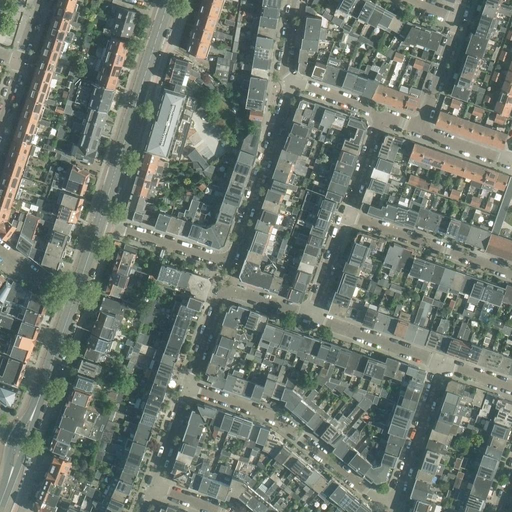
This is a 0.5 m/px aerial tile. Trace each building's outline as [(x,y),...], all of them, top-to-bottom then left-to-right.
[(57,0),(57,2),(58,4),(58,5),(74,10),(76,0),(57,0)] [(117,0),(111,0),(111,3),(118,6),(114,18),(134,24),(137,12),(126,8),(128,3),(121,1),(117,0)] [(199,11),(219,17),(223,4),(210,0),(202,0),(202,4),(200,5),(199,8),(200,10),(199,11)] [(341,0),(337,7),(346,12),(353,0),(341,0)] [(364,0),(353,0),(346,12),(356,17),(357,15),(364,0)] [(367,0),(364,0),(357,15),(366,20),(374,4),(367,0)] [(484,0),(484,2),(499,8),(511,12),(511,10),(511,5),(509,5),(508,6),(500,3),(501,0),(484,0)] [(481,10),(480,13),(495,18),(497,12),(510,16),(511,12),(499,8),(484,2),(482,6),(480,10),(481,10)] [(262,4),(260,14),(277,16),(279,16),(279,12),(278,11),(279,7),(262,4)] [(374,4),(366,20),(375,25),(384,9),(374,4)] [(54,13),(54,15),(70,20),(76,22),(80,12),(74,10),(58,5),(58,6),(56,6),(55,9),(56,11),(55,14),(54,13)] [(306,7),(305,15),(315,16),(316,13),(311,6),(309,6),(309,7),(306,7)] [(384,9),(375,25),(376,25),(384,29),(392,13),(384,9)] [(196,23),(195,24),(215,30),(219,17),(199,11),(198,17),(196,18),(195,21),(196,23)] [(392,13),(384,29),(394,34),(402,18),(393,14),(392,13)] [(477,22),(476,23),(492,28),(496,29),(499,19),(495,18),(480,13),(477,22)] [(260,14),(259,24),(275,27),(276,23),(277,22),(278,19),(277,18),(277,16),(260,14)] [(51,20),(50,23),(51,25),(67,30),(69,24),(78,27),(80,23),(76,22),(70,20),(54,15),(53,16),(54,17),(53,19),(51,20)] [(305,15),(303,26),(326,29),(329,29),(329,25),(321,24),(322,17),(315,16),(305,15)] [(103,28),(101,33),(112,36),(117,38),(118,32),(130,36),(134,24),(114,18),(110,30),(103,28)] [(394,34),(393,36),(403,41),(405,36),(405,35),(411,23),(403,19),(402,18),(394,34)] [(411,23),(405,35),(405,36),(403,41),(402,42),(409,44),(410,43),(414,44),(420,27),(419,26),(416,24),(415,25),(412,23),(411,23)] [(474,31),(473,33),(488,38),(491,32),(494,33),(496,29),(492,28),(476,23),(475,27),(473,31),(474,31)] [(192,36),(191,37),(211,43),(213,36),(224,39),(225,38),(233,40),(234,36),(215,30),(195,24),(193,30),(192,31),(191,35),(192,36)] [(259,24),(257,35),(274,38),(274,37),(275,36),(276,33),(275,32),(275,27),(259,24)] [(47,34),(47,35),(64,40),(68,42),(71,43),(74,32),(67,30),(51,25),(51,26),(49,27),(48,30),(49,31),(48,34),(47,34)] [(303,26),(302,37),(319,39),(325,40),(326,29),(303,26)] [(420,27),(414,44),(415,45),(416,43),(425,46),(430,30),(429,30),(429,29),(426,28),(426,29),(420,27)] [(430,30),(425,46),(433,49),(433,48),(436,49),(441,34),(439,33),(435,31),(435,32),(430,30)] [(471,38),(469,43),(485,48),(489,50),(491,45),(486,44),(488,38),(473,33),(473,34),(472,33),(471,37),(471,38)] [(357,38),(348,34),(346,39),(345,40),(346,41),(354,44),(357,38)] [(368,39),(359,34),(357,38),(366,43),(368,39)] [(45,41),(44,43),(45,45),(44,46),(60,51),(65,52),(68,42),(64,40),(47,35),(47,37),(46,40),(45,41)] [(257,35),(255,45),(272,48),(273,43),(274,42),(275,39),(274,38),(257,35)] [(112,36),(108,48),(125,53),(125,52),(128,51),(128,49),(127,47),(129,42),(117,38),(112,36)] [(188,44),(187,48),(187,49),(187,50),(199,54),(199,55),(205,57),(207,57),(209,48),(224,53),(225,50),(225,48),(211,43),(191,37),(189,43),(188,44)] [(301,47),(314,49),(317,49),(319,39),(302,37),(301,47)] [(377,44),(368,39),(366,43),(375,48),(377,44)] [(467,51),(466,53),(481,58),(485,48),(469,43),(468,47),(467,47),(466,51),(467,51)] [(386,49),(378,44),(375,48),(384,53),(386,49)] [(255,45),(254,55),(270,58),(271,56),(272,55),(273,53),(271,52),(272,48),(255,45)] [(41,54),(40,56),(57,61),(69,65),(70,60),(58,57),(60,51),(44,46),(42,47),(42,50),(42,52),(41,55),(41,54)] [(394,50),(388,46),(384,53),(391,56),(394,50)] [(314,49),(301,47),(298,69),(299,72),(310,76),(315,63),(307,61),(308,52),(314,53),(314,49)] [(90,51),(89,55),(104,60),(122,65),(123,60),(125,59),(126,56),(125,55),(125,53),(108,48),(106,56),(90,51)] [(464,58),(462,63),(478,69),(481,58),(466,53),(466,54),(465,54),(464,58)] [(231,57),(219,55),(217,68),(229,69),(231,57)] [(270,58),(254,55),(252,65),(269,68),(269,63),(271,62),(271,59),(270,58)] [(38,61),(37,64),(38,65),(38,66),(54,71),(56,65),(57,61),(40,56),(40,57),(41,58),(40,60),(38,61)] [(170,64),(169,68),(190,74),(190,72),(198,76),(197,77),(203,83),(204,82),(209,86),(212,83),(206,79),(207,79),(201,74),(202,72),(192,67),(193,65),(188,63),(189,61),(172,56),(172,58),(170,58),(169,62),(171,62),(170,64)] [(327,63),(321,79),(331,83),(337,67),(339,60),(329,57),(327,63)] [(103,64),(101,71),(118,76),(118,75),(120,75),(121,72),(120,70),(122,65),(104,60),(104,61),(104,63),(103,64)] [(315,63),(310,76),(321,79),(327,63),(326,63),(326,64),(316,61),(315,63)] [(459,72),(459,73),(474,79),(478,69),(462,63),(461,67),(460,67),(459,72)] [(242,64),(241,69),(251,70),(250,76),(267,78),(267,77),(269,76),(269,73),(268,72),(269,68),(252,65),(242,64)] [(357,74),(351,90),(362,94),(371,66),(367,64),(365,71),(358,69),(357,74)] [(371,66),(362,94),(371,97),(378,83),(386,67),(382,64),(380,68),(372,65),(371,66)] [(34,75),(33,76),(50,82),(56,83),(57,80),(51,78),(54,71),(38,66),(36,68),(35,70),(36,72),(35,75),(34,75)] [(347,70),(341,87),(351,90),(357,74),(358,69),(349,66),(347,70)] [(337,67),(331,83),(341,87),(347,70),(337,67)] [(166,73),(165,77),(166,77),(165,79),(171,81),(170,84),(169,88),(177,91),(178,91),(191,95),(193,90),(186,86),(190,74),(169,68),(167,72),(168,72),(167,74),(166,73)] [(229,69),(217,68),(216,73),(219,75),(227,84),(229,69)] [(101,71),(97,83),(114,88),(116,83),(118,82),(119,79),(118,78),(118,76),(101,71)] [(457,79),(455,84),(471,89),(478,92),(483,94),(484,90),(472,85),(474,79),(459,73),(459,74),(458,74),(457,79)] [(31,81),(30,85),(31,86),(31,87),(47,92),(49,86),(54,87),(56,83),(50,82),(33,76),(33,78),(34,78),(33,81),(31,81)] [(75,76),(67,99),(90,106),(107,111),(114,88),(97,83),(82,78),(75,76)] [(242,85),(249,86),(265,88),(266,83),(268,83),(268,80),(267,79),(267,78),(250,76),(249,80),(243,79),(242,85)] [(197,77),(195,80),(201,85),(203,83),(197,77)] [(511,81),(504,79),(500,89),(511,93),(511,81)] [(378,83),(371,97),(383,101),(388,87),(378,83)] [(452,92),(452,94),(467,99),(471,89),(455,84),(454,88),(453,88),(452,92)] [(248,89),(247,96),(264,99),(263,98),(264,97),(265,96),(266,93),(265,92),(265,88),(249,86),(242,85),(242,89),(248,89)] [(398,90),(393,105),(403,108),(408,94),(410,88),(400,85),(398,90)] [(408,94),(403,108),(414,112),(416,106),(417,104),(419,98),(418,98),(421,90),(410,86),(410,88),(408,94)] [(27,95),(27,97),(44,102),(54,105),(55,100),(45,97),(47,92),(31,87),(29,88),(28,91),(29,93),(28,95),(27,95)] [(388,87),(383,101),(393,105),(398,90),(388,87)] [(143,147),(145,147),(144,150),(160,155),(167,157),(170,158),(171,153),(176,155),(175,159),(180,160),(192,119),(190,116),(188,116),(187,119),(182,118),(183,114),(185,109),(186,106),(190,107),(189,110),(194,112),(197,100),(194,97),(191,96),(191,95),(169,89),(164,88),(163,93),(161,92),(160,97),(161,98),(160,101),(159,107),(158,108),(156,108),(155,112),(157,113),(156,117),(154,116),(153,121),(152,122),(151,121),(149,126),(151,127),(150,129),(149,128),(147,133),(149,134),(148,138),(147,142),(146,142),(145,142),(143,147)] [(511,93),(500,89),(497,100),(511,105),(511,103),(511,93)] [(478,92),(474,104),(479,106),(483,94),(478,92)] [(264,99),(247,96),(245,107),(247,108),(248,106),(263,108),(262,108),(263,103),(264,103),(265,100),(264,99)] [(25,102),(24,105),(25,106),(24,107),(40,112),(44,102),(27,97),(26,98),(27,98),(27,101),(25,102)] [(67,99),(64,112),(71,114),(86,118),(104,124),(105,118),(107,117),(108,114),(107,112),(107,111),(90,106),(87,114),(83,113),(82,111),(78,110),(77,110),(73,109),(71,106),(72,101),(67,99)] [(300,100),(293,121),(300,123),(302,119),(308,122),(310,118),(315,103),(314,103),(303,99),(300,100)] [(497,100),(493,109),(495,109),(494,111),(500,113),(508,115),(511,105),(497,100)] [(308,122),(307,125),(312,127),(315,120),(320,121),(325,106),(314,103),(315,103),(310,117),(310,118),(308,122)] [(263,108),(248,106),(247,108),(247,113),(249,114),(248,117),(257,125),(260,125),(260,122),(261,122),(261,121),(260,121),(262,113),(262,112),(263,108)] [(320,121),(320,122),(330,126),(336,110),(325,106),(320,121)] [(21,116),(20,117),(37,123),(49,126),(51,121),(39,117),(40,112),(24,107),(24,108),(22,109),(22,111),(23,113),(21,116)] [(346,114),(336,110),(330,126),(325,142),(330,140),(335,127),(341,128),(342,124),(346,114)] [(445,112),(440,111),(438,116),(437,119),(435,125),(447,129),(452,114),(445,112)] [(346,114),(342,124),(346,126),(347,122),(357,126),(366,129),(368,124),(368,123),(367,121),(366,121),(346,114)] [(452,114),(447,129),(459,133),(464,118),(452,114)] [(18,123),(17,126),(18,127),(18,128),(33,133),(37,123),(20,117),(20,119),(21,119),(20,122),(18,123)] [(74,121),(72,127),(82,131),(100,136),(102,131),(103,130),(104,127),(103,125),(104,124),(86,118),(84,124),(74,121)] [(464,118),(459,133),(469,136),(474,122),(464,118)] [(293,121),(289,131),(309,137),(312,127),(307,125),(300,123),(293,121)] [(474,122),(469,136),(479,140),(484,125),(474,122)] [(260,125),(257,125),(245,135),(242,137),(241,142),(240,148),(256,154),(259,136),(258,136),(260,125)] [(484,125),(479,140),(491,144),(496,129),(484,125)] [(361,144),(366,129),(357,126),(353,136),(350,135),(349,139),(345,138),(361,144)] [(14,136),(14,137),(15,138),(31,144),(31,143),(30,143),(33,133),(18,128),(18,129),(16,129),(15,132),(16,134),(15,136),(14,136)] [(496,129),(491,144),(503,148),(505,142),(506,142),(506,140),(508,134),(506,134),(506,133),(496,129)] [(237,141),(244,134),(239,130),(233,136),(237,141)] [(73,133),(71,141),(74,142),(78,144),(96,149),(98,143),(99,142),(100,140),(99,138),(100,136),(82,131),(81,135),(73,133)] [(289,131),(283,147),(299,153),(302,154),(308,156),(314,139),(309,137),(289,131)] [(385,135),(378,156),(393,161),(398,146),(400,142),(406,144),(411,146),(412,142),(401,138),(394,136),(388,134),(385,135)] [(12,143),(11,146),(11,147),(11,148),(28,154),(33,155),(36,145),(31,144),(15,138),(13,142),(12,143)] [(339,143),(337,147),(341,148),(357,154),(361,144),(345,138),(343,144),(339,143)] [(53,147),(52,150),(57,152),(61,154),(70,159),(72,154),(75,155),(75,156),(81,157),(81,158),(92,162),(94,156),(95,156),(97,151),(95,150),(96,149),(78,144),(74,142),(71,151),(53,147)] [(412,157),(411,158),(420,161),(425,146),(414,143),(412,148),(411,151),(412,151),(410,157),(412,157)] [(405,145),(403,153),(410,155),(412,147),(405,145)] [(425,146),(420,161),(430,165),(436,150),(425,146)] [(283,147),(280,157),(295,163),(299,164),(304,166),(306,161),(300,159),(302,154),(299,153),(283,147)] [(9,154),(8,159),(25,164),(28,154),(11,148),(11,149),(10,150),(9,152),(9,154)] [(187,154),(192,161),(198,161),(204,169),(209,165),(195,148),(187,154)] [(240,148),(237,159),(252,164),(256,154),(240,148)] [(341,148),(338,158),(354,164),(357,154),(341,148)] [(144,150),(141,159),(163,165),(167,167),(169,163),(165,161),(158,159),(160,155),(144,150)] [(436,150),(430,165),(441,168),(446,154),(436,150)] [(446,154),(441,168),(452,172),(457,157),(446,154)] [(378,156),(374,167),(390,172),(398,175),(399,170),(391,167),(393,161),(378,156)] [(293,169),(295,163),(280,157),(276,168),(292,173),(293,169)] [(457,157),(452,172),(462,175),(467,161),(457,157)] [(332,168),(334,169),(350,174),(354,164),(338,158),(335,165),(333,164),(332,168)] [(6,164),(4,171),(20,177),(21,175),(26,177),(30,166),(25,164),(8,159),(8,160),(6,160),(5,163),(6,164)] [(163,165),(141,159),(139,167),(161,173),(163,165)] [(237,159),(233,169),(248,174),(252,164),(237,159)] [(467,161),(462,175),(472,179),(477,164),(467,161)] [(70,163),(66,176),(69,177),(77,179),(86,182),(86,181),(88,181),(89,177),(88,176),(89,172),(70,163)] [(215,166),(210,164),(204,170),(212,173),(215,166)] [(477,164),(472,179),(482,182),(487,168),(477,164)] [(158,182),(160,178),(161,173),(139,167),(136,175),(158,182)] [(228,167),(225,177),(245,184),(248,174),(228,167)] [(374,167),(371,176),(387,182),(390,172),(374,167)] [(291,185),(295,174),(292,173),(276,168),(273,178),(291,185)] [(325,171),(323,176),(330,179),(347,184),(350,174),(334,169),(332,168),(330,172),(326,170),(326,172),(325,171)] [(482,182),(481,188),(491,191),(493,186),(498,172),(487,168),(482,182)] [(1,176),(0,178),(0,179),(1,181),(0,181),(17,187),(19,181),(30,185),(32,180),(20,177),(4,171),(2,176),(1,176)] [(498,172),(493,186),(502,189),(503,189),(506,183),(507,181),(509,175),(498,172)] [(136,175),(134,183),(156,190),(163,189),(163,182),(158,182),(136,175)] [(66,176),(62,187),(82,193),(84,188),(86,189),(87,184),(85,183),(86,182),(77,179),(69,177),(66,176)] [(371,176),(367,187),(374,189),(382,192),(387,193),(390,183),(389,183),(387,182),(371,176)] [(509,181),(503,197),(510,199),(511,192),(511,176),(510,176),(509,181)] [(245,184),(225,177),(223,183),(220,182),(219,186),(241,194),(245,184)] [(273,178),(269,188),(284,193),(286,189),(295,193),(297,187),(291,185),(273,178)] [(343,194),(347,184),(330,179),(328,185),(314,180),(313,184),(314,184),(327,189),(343,194)] [(0,192),(18,199),(22,188),(17,187),(0,181),(0,182),(0,192)] [(203,182),(198,186),(201,190),(206,186),(203,182)] [(134,183),(131,191),(153,198),(156,190),(134,183)] [(241,194),(212,184),(211,188),(224,193),(222,199),(237,204),(238,204),(241,194)] [(314,184),(311,190),(341,201),(343,194),(327,189),(314,184)] [(362,210),(366,211),(369,203),(370,203),(370,202),(373,193),(372,193),(374,189),(367,187),(360,207),(362,210)] [(269,188),(266,198),(281,203),(284,193),(269,188)] [(60,191),(59,195),(63,196),(60,203),(79,209),(81,202),(79,201),(81,197),(64,192),(60,191)] [(307,191),(304,200),(307,201),(310,202),(313,196),(312,196),(313,193),(307,191)] [(0,204),(11,208),(15,209),(20,211),(23,201),(18,199),(0,192),(0,204)] [(131,192),(129,200),(145,205),(145,204),(147,200),(153,202),(154,202),(164,201),(164,197),(156,198),(154,198),(131,192)] [(318,195),(315,204),(332,210),(336,201),(331,199),(318,195)] [(387,202),(382,217),(392,221),(398,205),(397,205),(397,206),(392,204),(394,197),(389,195),(387,201),(387,202)] [(398,205),(392,221),(402,224),(403,223),(411,199),(405,197),(403,202),(399,200),(397,205),(398,205)] [(414,223),(415,222),(418,224),(419,226),(422,227),(424,226),(430,210),(424,208),(427,198),(423,197),(421,203),(418,211),(414,223)] [(266,198),(262,208),(277,213),(281,203),(266,198)] [(184,213),(177,233),(187,236),(192,222),(199,201),(192,199),(189,210),(185,209),(184,213)] [(214,207),(220,209),(234,214),(237,204),(222,199),(221,203),(216,202),(214,207)] [(369,203),(366,211),(382,217),(387,202),(387,201),(383,199),(381,199),(378,205),(370,202),(370,203),(369,203)] [(411,199),(403,223),(413,227),(414,223),(418,211),(421,203),(411,199)] [(129,200),(126,208),(149,215),(153,216),(153,215),(154,212),(150,210),(144,208),(145,205),(129,200)] [(55,209),(53,214),(57,215),(61,216),(73,220),(74,216),(77,217),(79,209),(60,203),(58,210),(55,209)] [(0,218),(10,222),(8,219),(11,208),(0,204),(0,218)] [(315,204),(312,213),(329,219),(332,210),(315,204)] [(45,206),(43,212),(49,214),(51,208),(45,206)] [(159,211),(154,225),(166,229),(171,214),(165,213),(168,206),(161,206),(159,211)] [(218,213),(216,219),(231,224),(231,223),(234,214),(220,209),(214,207),(213,211),(218,213)] [(126,208),(124,216),(141,220),(154,225),(157,217),(153,215),(153,216),(149,215),(126,208)] [(262,208),(259,218),(274,223),(277,213),(262,208)] [(430,210),(424,226),(428,227),(429,229),(432,230),(434,229),(440,213),(430,210)] [(21,212),(18,220),(19,220),(24,222),(26,216),(27,214),(21,212)] [(171,214),(166,229),(177,233),(184,213),(179,212),(177,216),(171,214)] [(307,215),(305,221),(326,228),(329,219),(312,213),(308,212),(307,215)] [(440,213),(434,229),(439,231),(439,233),(442,234),(444,233),(450,217),(440,213)] [(24,222),(16,245),(28,255),(31,246),(33,240),(35,235),(37,230),(39,223),(40,220),(38,220),(38,219),(35,218),(28,216),(28,217),(26,216),(24,222)] [(194,216),(187,236),(197,239),(197,240),(202,225),(197,223),(199,218),(194,216)] [(40,220),(39,223),(53,228),(69,234),(69,233),(71,228),(73,229),(75,224),(73,223),(73,222),(62,219),(56,217),(54,223),(40,218),(40,220)] [(285,222),(284,226),(290,228),(293,219),(289,217),(287,223),(285,222)] [(450,217),(444,233),(449,234),(449,236),(452,237),(454,236),(455,236),(460,220),(450,217)] [(0,232),(7,238),(16,228),(17,227),(10,222),(0,218),(0,232)] [(259,218),(255,228),(270,233),(273,227),(277,229),(278,224),(274,223),(259,218)] [(311,227),(309,232),(323,237),(326,228),(305,221),(301,219),(298,218),(296,222),(311,227)] [(215,222),(210,225),(221,246),(224,244),(224,243),(231,224),(216,219),(215,222)] [(16,228),(7,238),(16,245),(24,222),(19,220),(16,228)] [(460,220),(455,236),(459,238),(460,240),(462,241),(465,240),(470,224),(460,220)] [(470,224),(465,240),(475,243),(481,227),(480,227),(470,224)] [(202,225),(197,240),(218,247),(221,246),(210,225),(206,227),(202,225)] [(481,227),(475,243),(485,247),(490,233),(491,231),(487,230),(488,227),(480,225),(480,227),(481,227)] [(46,234),(45,238),(49,239),(66,245),(67,241),(67,240),(69,240),(70,235),(69,235),(69,234),(53,228),(50,236),(46,234)] [(255,228),(252,238),(267,243),(272,245),(273,241),(268,239),(270,233),(255,228)] [(297,237),(306,241),(320,246),(323,237),(309,232),(308,237),(298,234),(297,237)] [(355,237),(354,240),(369,245),(373,247),(377,248),(382,250),(384,246),(385,242),(386,240),(368,234),(363,232),(363,233),(360,232),(357,233),(356,236),(355,235),(355,237)] [(486,247),(485,250),(511,259),(511,240),(490,233),(485,247),(486,247)] [(305,246),(303,250),(317,255),(320,246),(306,241),(297,237),(295,242),(305,246)] [(252,238),(248,248),(249,249),(249,248),(264,253),(266,247),(270,249),(272,245),(267,243),(252,238)] [(49,240),(45,251),(62,257),(62,256),(62,255),(64,255),(65,250),(64,250),(64,249),(66,245),(49,239),(49,240)] [(354,240),(350,250),(365,255),(369,245),(354,240)] [(389,244),(382,266),(390,269),(388,275),(392,276),(393,273),(394,273),(395,269),(403,246),(394,243),(393,245),(389,244)] [(116,253),(115,256),(117,259),(133,264),(135,255),(136,253),(138,248),(125,244),(124,249),(120,248),(119,252),(116,253)] [(31,246),(28,255),(57,278),(60,268),(64,266),(60,261),(62,257),(45,251),(36,248),(31,246)] [(403,246),(395,269),(400,270),(401,266),(409,269),(413,257),(414,256),(415,253),(412,252),(413,249),(403,246)] [(245,258),(260,263),(261,259),(267,260),(268,258),(265,254),(264,253),(249,248),(249,249),(245,258)] [(298,248),(295,257),(314,263),(317,255),(303,250),(298,248)] [(347,260),(365,267),(371,269),(372,265),(370,264),(363,262),(365,255),(350,250),(347,260)] [(409,269),(408,272),(419,276),(424,260),(420,258),(419,257),(417,256),(415,257),(414,256),(413,257),(409,269)] [(292,266),(297,268),(311,273),(314,263),(295,257),(292,266)] [(239,275),(240,277),(260,268),(259,266),(260,263),(245,258),(239,274),(239,275)] [(113,263),(112,267),(113,269),(133,276),(135,270),(147,274),(148,269),(135,265),(133,264),(117,259),(115,263),(113,263)] [(424,260),(419,276),(425,278),(421,289),(425,291),(429,279),(434,263),(430,262),(429,260),(427,259),(425,260),(424,260)] [(150,273),(149,274),(158,277),(163,263),(162,263),(162,262),(155,260),(154,260),(150,273)] [(343,270),(358,275),(360,269),(364,271),(365,267),(347,260),(343,270)] [(163,263),(158,277),(156,283),(166,286),(167,280),(172,265),(167,264),(163,263)] [(265,265),(260,268),(240,277),(241,280),(242,280),(258,286),(259,285),(268,288),(273,274),(275,270),(275,268),(271,263),(265,265)] [(439,283),(444,267),(440,266),(439,264),(437,263),(435,264),(434,263),(429,279),(439,283)] [(172,265),(167,280),(166,286),(174,288),(175,289),(177,284),(182,269),(181,268),(181,269),(176,267),(172,265)] [(290,266),(287,274),(294,277),(308,281),(311,273),(297,268),(290,266)] [(439,283),(436,291),(446,295),(447,291),(454,271),(450,269),(449,268),(447,267),(445,267),(444,267),(439,283)] [(109,280),(126,285),(127,281),(132,282),(134,276),(133,276),(113,269),(112,273),(109,274),(108,278),(109,280)] [(182,269),(177,284),(175,289),(182,291),(183,287),(186,288),(192,272),(186,270),(182,269)] [(275,270),(273,274),(268,288),(268,289),(277,293),(277,292),(278,292),(281,282),(283,278),(278,276),(280,271),(275,270)] [(343,270),(340,280),(355,285),(355,286),(358,276),(358,275),(343,270)] [(454,271),(447,291),(457,295),(459,290),(465,274),(460,273),(459,271),(457,270),(455,271),(454,271)] [(192,272),(186,288),(189,289),(190,289),(191,292),(195,293),(194,295),(205,299),(210,283),(211,283),(208,277),(208,278),(192,272)] [(284,273),(283,278),(293,281),(291,286),(304,291),(308,282),(308,281),(294,277),(287,274),(284,273)] [(156,283),(158,277),(149,274),(147,282),(156,284),(156,283)] [(465,274),(459,290),(465,292),(464,296),(468,298),(469,293),(475,278),(470,276),(469,275),(467,274),(465,274)] [(468,298),(467,301),(477,305),(480,297),(485,281),(480,280),(479,278),(477,277),(476,278),(475,278),(469,293),(468,298)] [(387,280),(380,278),(378,284),(385,287),(387,280)] [(6,280),(0,287),(0,297),(4,301),(4,299),(12,284),(6,280)] [(12,284),(4,299),(12,302),(20,284),(14,280),(12,284)] [(106,291),(106,292),(122,297),(122,295),(124,290),(131,292),(132,287),(126,285),(109,280),(108,284),(105,285),(104,288),(106,291)] [(340,280),(336,290),(351,296),(355,285),(340,280)] [(368,283),(366,289),(372,291),(374,285),(374,284),(375,282),(369,280),(368,283)] [(485,281),(480,297),(485,299),(481,310),(485,312),(489,300),(495,285),(490,283),(490,282),(487,281),(485,281)] [(285,295),(300,301),(304,291),(281,282),(278,292),(285,295)] [(403,287),(390,283),(388,289),(395,292),(400,294),(401,294),(403,287)] [(505,288),(501,300),(511,303),(511,300),(511,285),(506,283),(505,288)] [(374,285),(372,291),(378,294),(381,287),(374,284),(374,285)] [(495,285),(489,300),(500,304),(501,300),(505,288),(501,287),(500,285),(497,284),(496,285),(495,285)] [(395,292),(388,289),(385,288),(383,293),(393,297),(395,292)] [(28,293),(23,306),(26,307),(43,312),(44,311),(45,310),(46,308),(45,307),(46,306),(45,305),(47,302),(32,292),(29,290),(29,291),(28,293)] [(336,290),(333,300),(348,306),(351,296),(336,290)] [(184,298),(183,302),(187,303),(188,304),(187,304),(201,309),(202,304),(203,304),(204,300),(205,299),(194,295),(186,292),(182,291),(181,293),(179,293),(178,296),(184,298)] [(101,306),(100,307),(103,308),(118,314),(118,313),(122,315),(125,308),(127,308),(129,302),(122,300),(121,302),(104,296),(103,300),(100,300),(99,305),(101,306)] [(17,317),(22,318),(35,323),(35,322),(39,324),(40,320),(41,320),(41,319),(42,318),(43,315),(43,314),(43,312),(26,307),(12,302),(4,299),(4,301),(0,311),(17,317)] [(174,305),(172,310),(192,317),(193,313),(192,312),(192,311),(194,307),(200,309),(201,309),(187,304),(188,304),(187,303),(187,304),(180,302),(176,300),(174,305)] [(333,300),(329,311),(344,316),(344,315),(345,314),(350,316),(353,307),(348,306),(333,300)] [(150,302),(147,312),(152,314),(155,304),(150,302)] [(388,314),(382,329),(383,329),(393,332),(400,311),(402,305),(397,303),(393,316),(388,314)] [(233,304),(232,305),(240,324),(242,322),(244,324),(250,309),(238,304),(238,306),(233,304)] [(378,308),(368,304),(362,322),(372,326),(378,308)] [(138,305),(136,309),(142,312),(139,320),(142,321),(147,308),(141,306),(138,305)] [(226,310),(222,323),(232,326),(233,324),(237,325),(240,324),(232,305),(230,305),(228,311),(226,310)] [(378,308),(372,326),(382,329),(388,314),(389,311),(379,307),(378,308)] [(408,321),(403,336),(412,340),(418,325),(420,317),(423,310),(418,308),(413,323),(408,321)] [(122,317),(116,315),(102,310),(100,309),(100,310),(97,311),(96,314),(97,316),(96,320),(115,326),(118,327),(119,327),(122,317)] [(250,309),(244,324),(245,324),(249,326),(248,330),(252,332),(254,328),(259,312),(250,309)] [(172,310),(169,319),(187,326),(189,321),(190,321),(192,317),(172,310)] [(356,318),(356,319),(362,322),(365,312),(361,310),(359,310),(356,318)] [(400,311),(393,332),(403,336),(408,321),(410,314),(400,311)] [(153,314),(147,312),(143,321),(150,324),(153,314)] [(254,328),(252,332),(257,334),(259,329),(263,331),(267,321),(268,316),(259,312),(254,328)] [(0,325),(18,332),(34,337),(34,336),(36,336),(37,333),(36,331),(38,326),(34,325),(22,320),(21,321),(0,313),(0,325)] [(418,325),(412,340),(424,344),(424,341),(429,328),(422,326),(423,324),(425,319),(420,317),(418,325)] [(426,342),(425,345),(435,348),(440,332),(445,319),(440,317),(437,325),(436,325),(434,331),(430,329),(429,332),(426,342)] [(505,321),(495,317),(492,325),(502,328),(505,321)] [(169,319),(165,329),(185,336),(186,332),(186,331),(185,331),(187,326),(169,319)] [(440,332),(435,348),(445,351),(450,336),(444,334),(449,320),(445,319),(440,332)] [(118,327),(115,326),(96,320),(93,321),(92,325),(93,327),(92,331),(94,332),(108,337),(114,339),(118,327)] [(150,324),(143,321),(140,331),(146,334),(150,324)] [(267,321),(263,331),(261,336),(266,337),(264,342),(268,344),(270,339),(275,324),(267,321)] [(450,336),(445,351),(446,351),(455,355),(460,340),(460,339),(466,322),(461,321),(455,338),(450,336)] [(222,324),(219,332),(234,338),(237,339),(239,340),(246,342),(246,340),(247,338),(244,333),(241,335),(236,333),(237,328),(232,326),(222,323),(222,324)] [(268,344),(266,352),(271,354),(275,341),(279,342),(285,327),(275,324),(270,339),(268,344)] [(499,327),(498,332),(508,335),(511,327),(504,325),(503,329),(499,327)] [(279,342),(278,347),(287,350),(293,330),(285,327),(279,342)] [(460,340),(455,355),(465,358),(471,343),(465,341),(469,330),(464,328),(460,339),(460,340)] [(165,329),(162,339),(180,346),(182,341),(183,341),(185,336),(165,329)] [(10,341),(14,343),(30,348),(31,347),(32,347),(33,344),(32,343),(34,337),(18,332),(13,330),(10,341)] [(293,330),(287,350),(296,353),(303,333),(293,330)] [(140,331),(136,341),(142,343),(145,333),(140,331)] [(219,332),(216,342),(236,349),(239,340),(237,339),(234,338),(219,332)] [(87,338),(86,341),(88,344),(87,344),(103,350),(107,350),(110,351),(113,341),(110,340),(107,339),(93,334),(91,333),(90,337),(87,338)] [(296,353),(295,355),(300,356),(299,358),(304,360),(312,336),(303,333),(296,353)] [(312,336),(304,360),(308,362),(313,364),(314,363),(316,354),(322,340),(312,336)] [(158,349),(164,351),(178,356),(179,352),(179,351),(178,350),(180,346),(162,339),(158,349)] [(316,354),(314,363),(316,363),(322,365),(324,358),(329,343),(322,340),(316,354)] [(136,341),(132,351),(139,353),(142,344),(142,343),(136,341)] [(14,343),(11,342),(7,353),(23,359),(26,360),(28,355),(30,354),(31,351),(30,350),(30,348),(14,343)] [(216,342),(213,351),(232,358),(236,349),(216,342)] [(471,343),(465,358),(476,362),(481,346),(471,342),(471,343)] [(329,343),(324,358),(331,361),(326,374),(326,376),(330,377),(335,362),(340,346),(329,343)] [(84,354),(84,355),(86,356),(99,361),(100,360),(103,361),(107,351),(103,350),(87,344),(86,348),(83,349),(82,352),(84,354)] [(340,346),(335,362),(344,365),(350,350),(340,346)] [(481,346),(476,362),(486,365),(491,349),(481,346)] [(156,348),(153,358),(155,359),(173,365),(175,360),(175,361),(176,360),(178,356),(164,351),(158,349),(156,348)] [(491,349),(486,365),(496,369),(502,353),(491,349)] [(350,350),(344,365),(345,365),(343,371),(352,374),(354,368),(359,353),(350,350)] [(139,353),(132,351),(129,361),(135,363),(139,353)] [(209,360),(220,364),(225,366),(226,362),(231,363),(232,358),(213,351),(210,360),(209,360)] [(0,365),(5,368),(22,373),(22,372),(24,371),(25,369),(24,368),(24,366),(26,362),(9,356),(0,353),(0,365)] [(352,374),(351,376),(356,377),(356,376),(358,370),(361,370),(363,371),(368,356),(359,353),(354,368),(352,374)] [(502,353),(496,369),(507,373),(511,359),(511,358),(502,354),(502,353)] [(363,371),(361,376),(370,380),(372,374),(377,360),(368,356),(363,371)] [(372,374),(370,380),(379,383),(383,373),(388,357),(387,357),(385,362),(385,363),(377,360),(372,374)] [(388,357),(383,373),(392,376),(398,361),(388,357)] [(80,365),(78,369),(81,370),(81,371),(94,375),(98,376),(99,371),(100,371),(101,366),(98,365),(98,364),(85,359),(82,358),(82,359),(80,360),(79,363),(80,365)] [(155,359),(151,368),(171,375),(173,371),(172,371),(172,370),(173,365),(155,359)] [(292,362),(284,359),(282,365),(290,367),(292,362)] [(206,372),(204,378),(205,379),(214,374),(222,370),(223,370),(230,367),(225,366),(220,364),(209,360),(205,372),(206,372)] [(135,363),(129,361),(127,365),(125,371),(132,373),(135,363)] [(398,361),(392,376),(403,380),(404,377),(404,376),(408,364),(407,364),(407,365),(398,361)] [(408,364),(404,376),(410,378),(410,377),(421,381),(424,371),(417,368),(418,367),(408,364)] [(0,365),(0,378),(13,383),(18,384),(19,380),(20,379),(21,379),(22,376),(21,375),(22,373),(5,368),(0,365)] [(276,380),(271,395),(280,398),(285,384),(281,382),(286,366),(284,366),(281,365),(279,372),(277,376),(276,380)] [(171,375),(151,368),(148,378),(166,385),(168,380),(169,380),(169,379),(170,380),(171,375)] [(222,370),(205,379),(206,380),(211,382),(211,383),(223,388),(226,377),(223,376),(224,373),(223,370),(222,370)] [(227,373),(226,377),(223,388),(223,387),(232,390),(237,376),(238,371),(234,370),(232,374),(227,373)] [(237,376),(232,390),(241,393),(246,379),(242,378),(243,373),(238,371),(237,376)] [(73,383),(73,384),(76,384),(76,385),(92,391),(96,379),(80,374),(80,373),(77,372),(76,377),(73,377),(72,381),(73,383)] [(268,377),(261,396),(265,397),(267,393),(271,395),(276,380),(277,376),(269,373),(268,377)] [(246,379),(241,393),(250,397),(255,382),(257,378),(252,376),(250,380),(246,379)] [(403,380),(401,385),(402,385),(403,386),(406,387),(407,387),(407,386),(420,390),(423,381),(421,381),(410,377),(410,378),(404,376),(404,377),(403,380)] [(255,382),(250,397),(260,400),(261,396),(268,377),(267,377),(264,385),(260,384),(261,379),(257,378),(255,382)] [(285,384),(280,398),(285,400),(284,404),(290,410),(302,396),(307,389),(296,381),(287,377),(285,384)] [(145,388),(150,390),(164,395),(166,390),(165,390),(165,389),(166,385),(148,378),(145,388)] [(448,381),(445,389),(461,394),(473,398),(471,403),(480,406),(484,394),(485,391),(476,388),(474,395),(462,391),(464,384),(461,383),(451,379),(448,381)] [(0,398),(6,404),(11,405),(18,387),(14,386),(0,381),(0,398)] [(337,384),(327,381),(324,384),(332,390),(333,388),(337,384)] [(346,387),(337,384),(333,388),(341,393),(343,391),(346,387)] [(401,385),(399,389),(403,391),(402,394),(403,395),(417,399),(420,390),(407,386),(407,387),(406,387),(403,386),(402,385),(401,385)] [(68,397),(87,404),(92,393),(75,387),(75,386),(73,386),(72,390),(70,389),(70,391),(68,392),(67,394),(68,395),(68,397)] [(355,391),(346,387),(343,391),(350,397),(355,391)] [(143,393),(141,398),(160,404),(161,400),(162,400),(162,399),(163,399),(164,395),(150,390),(144,388),(143,393)] [(302,396),(290,410),(298,416),(307,403),(311,400),(317,392),(313,388),(306,397),(303,394),(302,396)] [(445,389),(442,398),(458,403),(459,399),(471,403),(473,398),(461,394),(445,389)] [(119,391),(115,401),(121,403),(124,393),(119,391)] [(362,393),(355,391),(351,396),(359,402),(362,398),(362,393)] [(480,408),(478,414),(481,415),(487,417),(488,413),(490,407),(492,401),(491,401),(494,394),(487,392),(486,394),(481,409),(480,408)] [(398,393),(395,401),(414,408),(417,399),(403,395),(402,394),(398,393)] [(494,394),(491,401),(492,401),(496,403),(495,406),(511,412),(511,402),(498,397),(499,396),(494,394)] [(107,396),(105,402),(114,405),(116,399),(107,396)] [(66,405),(64,411),(105,426),(108,419),(110,412),(87,404),(68,397),(67,398),(66,399),(65,401),(65,403),(65,405),(66,405)] [(364,397),(358,404),(365,410),(372,402),(369,399),(364,397)] [(138,407),(138,408),(157,414),(159,410),(158,410),(158,409),(160,404),(141,398),(138,407)] [(442,398),(439,407),(462,415),(465,415),(466,412),(461,410),(463,405),(458,403),(442,398)] [(307,403),(298,416),(305,422),(315,410),(319,406),(311,400),(307,403)] [(395,401),(392,411),(411,417),(414,408),(395,401)] [(198,402),(197,403),(206,421),(208,420),(209,417),(212,417),(216,407),(216,406),(204,402),(203,404),(198,402)] [(192,408),(188,421),(198,424),(199,422),(203,423),(206,421),(197,403),(196,403),(194,409),(192,408)] [(128,404),(126,409),(136,412),(134,417),(140,419),(153,424),(154,419),(155,419),(156,419),(157,414),(138,408),(138,407),(128,404)] [(338,428),(328,440),(335,446),(342,437),(345,435),(341,431),(347,424),(351,419),(350,418),(359,408),(356,405),(346,417),(343,421),(338,428)] [(315,410),(305,422),(312,428),(322,416),(326,411),(319,406),(315,410)] [(511,412),(495,406),(494,409),(490,407),(488,413),(495,415),(493,419),(507,424),(508,424),(511,425),(511,412)] [(212,417),(210,422),(215,424),(213,428),(214,429),(211,436),(214,441),(214,440),(216,434),(217,431),(218,430),(219,425),(224,410),(216,407),(212,417)] [(439,407),(436,417),(459,425),(462,415),(439,407)] [(110,412),(108,419),(112,421),(116,411),(112,410),(111,410),(110,412)] [(218,430),(217,431),(222,433),(224,427),(227,428),(228,429),(234,413),(224,410),(219,425),(218,430)] [(391,410),(387,419),(388,419),(408,426),(411,417),(392,411),(391,410)] [(58,422),(57,424),(58,424),(58,425),(74,431),(80,433),(100,441),(104,430),(105,426),(64,411),(62,416),(61,416),(60,418),(59,418),(58,420),(58,422)] [(322,416),(312,428),(320,434),(330,422),(334,417),(326,411),(322,416)] [(227,431),(226,434),(229,435),(231,436),(235,437),(236,436),(243,417),(234,413),(228,429),(227,431)] [(330,422),(320,434),(328,440),(338,428),(343,421),(346,417),(342,414),(337,420),(334,417),(330,422)] [(243,417),(236,436),(245,439),(252,420),(243,417)] [(436,417),(432,427),(453,434),(455,434),(459,425),(436,417)] [(112,421),(108,419),(104,430),(111,432),(113,433),(117,422),(112,421)] [(125,419),(123,424),(125,425),(150,434),(152,430),(151,430),(151,429),(153,424),(140,419),(138,424),(125,419)] [(369,420),(369,423),(376,426),(378,427),(404,436),(408,426),(388,419),(386,425),(377,422),(369,420)] [(245,439),(243,444),(252,448),(260,424),(252,421),(252,420),(245,439)] [(485,430),(490,432),(505,437),(509,427),(507,426),(489,420),(485,430)] [(188,421),(185,430),(200,436),(204,437),(210,439),(211,436),(201,432),(203,426),(198,424),(188,421)] [(252,448),(249,457),(254,459),(260,441),(264,443),(269,431),(270,428),(261,424),(260,424),(252,448)] [(55,425),(53,430),(56,431),(53,436),(69,442),(75,444),(80,433),(74,431),(58,425),(58,426),(55,425)] [(135,433),(133,439),(146,443),(147,438),(148,439),(148,438),(149,438),(150,434),(125,425),(124,429),(135,433)] [(378,427),(376,431),(388,435),(387,440),(387,441),(401,445),(404,436),(378,427)] [(432,427),(429,437),(448,443),(449,443),(452,435),(453,434),(432,427)] [(110,435),(111,432),(104,430),(100,441),(106,443),(109,443),(112,435),(110,435)] [(185,430),(182,439),(197,445),(198,441),(202,443),(204,437),(200,436),(185,430)] [(264,443),(262,448),(267,450),(273,456),(284,443),(278,439),(273,437),(274,433),(269,432),(269,431),(264,443)] [(353,439),(339,456),(346,462),(356,450),(353,447),(363,434),(360,432),(358,433),(354,438),(353,439)] [(490,432),(487,442),(502,447),(505,437),(490,432)] [(50,436),(48,441),(51,442),(49,447),(55,449),(53,454),(54,454),(55,453),(69,459),(71,456),(69,455),(71,450),(68,449),(70,443),(69,442),(53,436),(53,437),(50,436)] [(332,450),(339,456),(353,439),(349,436),(346,440),(342,437),(335,446),(332,450)] [(429,437),(426,447),(445,453),(448,443),(429,437)] [(124,447),(130,448),(143,453),(145,449),(144,449),(144,448),(146,443),(133,439),(131,444),(126,442),(124,447)] [(182,439),(179,448),(198,456),(201,446),(197,445),(182,439)] [(100,441),(97,449),(101,451),(103,452),(106,443),(100,441)] [(356,450),(346,462),(349,464),(351,466),(354,469),(358,464),(372,447),(371,441),(360,453),(356,450)] [(375,447),(384,450),(398,455),(401,445),(387,441),(386,446),(376,442),(375,447)] [(485,448),(480,446),(478,450),(483,452),(499,457),(502,447),(487,442),(485,448)] [(122,457),(126,458),(139,463),(140,458),(141,458),(142,458),(143,453),(130,448),(124,447),(114,443),(112,448),(124,452),(124,453),(122,457)] [(284,443),(273,456),(274,456),(277,458),(272,465),(276,468),(278,465),(281,461),(291,449),(284,443)] [(358,464),(354,469),(362,475),(371,464),(372,463),(368,460),(371,456),(370,455),(373,450),(372,447),(372,446),(372,447),(358,464)] [(426,447),(423,457),(438,462),(440,457),(447,459),(448,454),(445,453),(426,447)] [(175,458),(185,462),(190,464),(192,459),(196,461),(198,456),(179,448),(175,458)] [(281,461),(278,465),(282,468),(285,465),(289,468),(292,464),(299,456),(291,449),(281,461)] [(379,449),(378,453),(382,455),(380,461),(381,461),(391,464),(394,465),(395,464),(398,455),(384,450),(379,449)] [(483,452),(480,463),(495,468),(496,467),(496,464),(499,457),(483,452)] [(52,460),(50,465),(69,473),(71,468),(69,468),(72,461),(55,453),(54,454),(53,454),(51,459),(52,460)] [(116,454),(112,464),(137,473),(139,470),(138,469),(138,468),(139,463),(126,458),(122,457),(116,454)] [(290,474),(287,477),(291,480),(293,477),(294,478),(297,474),(305,464),(307,462),(299,456),(292,464),(289,468),(292,470),(289,474),(290,474)] [(420,464),(420,467),(435,472),(441,474),(445,464),(438,462),(423,457),(420,464)] [(462,459),(456,457),(453,467),(458,468),(462,459)] [(98,459),(94,458),(92,465),(99,468),(102,461),(98,459)] [(172,471),(170,476),(171,478),(189,468),(191,467),(192,464),(190,464),(185,462),(175,458),(173,464),(171,471),(172,471)] [(191,476),(188,487),(189,486),(197,489),(205,466),(206,462),(207,460),(208,459),(204,458),(200,469),(199,468),(197,473),(194,471),(193,471),(191,476)] [(371,464),(362,475),(362,474),(371,481),(372,479),(373,480),(373,479),(376,482),(381,480),(376,464),(375,459),(374,459),(372,463),(371,464)] [(381,461),(375,459),(376,464),(381,480),(386,478),(387,475),(388,475),(390,476),(393,468),(394,465),(391,464),(381,461)] [(229,484),(224,499),(225,499),(227,492),(237,496),(252,478),(246,474),(238,471),(241,461),(238,460),(233,474),(229,484)] [(297,474),(294,478),(297,480),(301,483),(303,480),(313,468),(309,464),(307,462),(305,464),(297,474)] [(480,463),(476,473),(492,478),(495,468),(480,463)] [(121,473),(119,478),(133,482),(134,478),(135,478),(137,473),(112,464),(110,469),(121,473)] [(189,468),(171,478),(172,479),(177,481),(176,483),(188,487),(191,476),(193,471),(195,465),(192,464),(191,467),(189,468)] [(50,465),(45,476),(65,485),(69,473),(50,465)] [(205,466),(197,489),(206,492),(212,478),(213,474),(208,472),(210,468),(208,467),(205,466)] [(222,476),(216,496),(224,499),(229,484),(233,474),(231,474),(228,473),(230,467),(226,466),(222,476)] [(416,477),(431,482),(435,472),(420,467),(416,477)] [(303,480),(301,483),(304,486),(303,488),(306,491),(311,486),(321,474),(313,468),(303,480)] [(272,472),(269,476),(275,480),(277,482),(280,478),(272,472)] [(212,478),(206,492),(216,496),(222,476),(213,473),(213,474),(212,478)] [(476,473),(473,483),(488,488),(492,478),(476,473)] [(306,491),(305,493),(309,496),(315,489),(318,491),(328,480),(321,474),(311,486),(306,491)] [(113,475),(109,484),(129,493),(131,489),(131,488),(131,487),(132,483),(133,482),(119,478),(113,475)] [(42,481),(40,486),(41,487),(70,499),(74,489),(65,485),(45,476),(43,481),(42,481)] [(328,480),(318,491),(319,492),(325,498),(328,494),(338,482),(331,476),(328,480)] [(416,477),(413,487),(432,493),(434,488),(429,487),(431,482),(416,477)] [(252,478),(237,496),(244,502),(254,489),(252,487),(257,482),(252,478)] [(273,482),(270,486),(274,490),(277,492),(281,488),(273,482)] [(329,494),(324,501),(328,504),(330,502),(333,504),(336,501),(346,489),(338,482),(328,494),(329,494)] [(473,483),(469,493),(485,498),(488,488),(473,483)] [(109,484),(105,493),(108,494),(124,501),(126,497),(127,497),(128,497),(129,493),(109,484)] [(294,491),(287,485),(284,488),(286,490),(290,493),(291,494),(294,491)] [(254,489),(244,502),(251,508),(264,492),(261,489),(257,486),(254,489)] [(264,492),(251,508),(252,509),(256,511),(260,511),(269,502),(266,499),(274,490),(270,486),(264,492)] [(39,490),(36,497),(56,506),(59,507),(61,502),(68,505),(69,502),(69,503),(71,499),(70,499),(41,487),(40,491),(39,490)] [(437,495),(432,493),(413,487),(410,496),(415,498),(424,501),(426,496),(435,499),(437,495)] [(337,508),(335,511),(336,511),(338,511),(340,510),(353,494),(346,489),(336,501),(339,504),(337,507),(337,508)] [(301,497),(294,491),(291,494),(299,500),(301,497)] [(468,497),(466,503),(481,508),(485,498),(469,493),(465,491),(464,495),(468,497)] [(104,499),(102,503),(121,511),(123,508),(122,507),(123,507),(122,506),(124,501),(108,494),(105,499),(104,499)] [(353,494),(340,510),(342,511),(351,511),(361,500),(353,494)] [(36,500),(33,506),(34,506),(35,510),(36,511),(37,511),(39,511),(65,511),(66,509),(63,508),(60,507),(59,507),(56,506),(36,497),(36,498),(37,498),(36,500)] [(415,498),(412,507),(426,511),(432,511),(434,509),(435,505),(424,501),(415,498)] [(95,500),(93,503),(95,506),(105,510),(103,511),(121,511),(102,503),(95,500)] [(361,500),(351,511),(372,511),(370,510),(371,509),(361,500),(361,501),(361,500)] [(66,509),(65,511),(77,511),(80,508),(81,506),(74,503),(74,504),(70,503),(69,503),(69,502),(68,505),(66,509)] [(269,502),(260,511),(273,511),(280,505),(276,502),(273,505),(269,502)] [(280,505),(273,511),(281,511),(284,508),(283,507),(285,504),(282,502),(280,505)] [(458,511),(460,511),(480,511),(481,508),(466,503),(464,509),(460,508),(458,511)]
